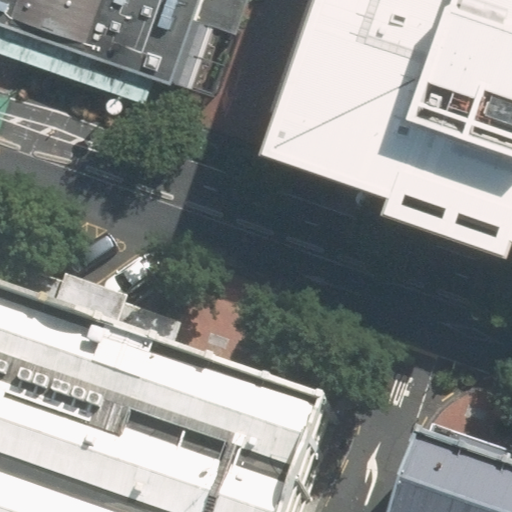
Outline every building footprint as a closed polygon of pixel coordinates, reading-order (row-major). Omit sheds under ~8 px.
[(0,0),(0,13),(36,26),(182,77),(203,17),(243,31),(253,0),(0,0)] [(343,0),(314,0),(276,107),(304,116),(343,0)] [(511,0),(343,0),(304,116),(298,134),(426,178),(421,191),(511,222),(511,0)] [(0,297),(0,511),(301,511),(337,414),(0,297)] [(511,511),(511,476),(430,449),(407,511),(511,511)]
